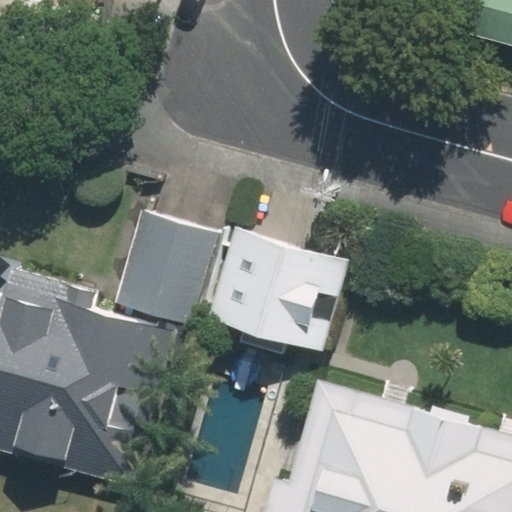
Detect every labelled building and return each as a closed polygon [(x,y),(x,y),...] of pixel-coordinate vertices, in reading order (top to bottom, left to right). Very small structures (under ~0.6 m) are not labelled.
[(511,0),(499,0),(493,22),(511,27),(511,0)] [(148,206),(123,297),(201,318),(226,227),(148,206)] [(244,221),(218,311),(335,345),(361,255),(244,221)] [(0,448),(141,485),(183,323),(89,299),(93,285),(14,265),(0,317),(0,448)] [(511,511),(511,424),(331,375),(302,478),(285,474),(274,511),(511,511)]
